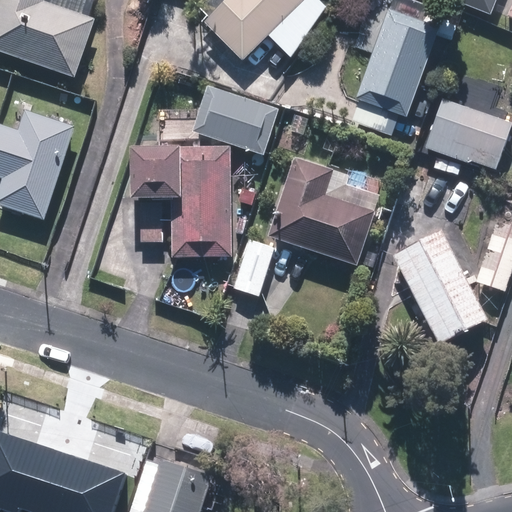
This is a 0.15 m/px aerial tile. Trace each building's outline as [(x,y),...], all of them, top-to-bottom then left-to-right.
[(0,0),(0,57),(72,82),(92,25),(40,7),(42,0),(0,0)] [(239,65),(303,0),(228,0),(201,28),(239,65)] [(496,0),(428,0),(489,22),(496,0)] [(435,32),(384,14),(352,104),(403,122),(435,32)] [(204,91),(189,135),(261,159),(276,115),(204,91)] [(439,105),(423,151),(492,175),(508,129),(439,105)] [(0,211),(41,225),(72,131),(22,115),(15,134),(0,129),(0,211)] [(229,260),(227,152),(124,154),(125,206),(168,206),(169,260),(229,260)] [(330,175),(291,162),(264,241),(353,271),(371,216),(322,199),(330,175)] [(421,190),(407,183),(391,219),(405,225),(421,190)] [(511,267),(511,228),(496,223),(475,284),(503,293),(511,267)] [(482,325),(436,235),(388,260),(434,349),(482,325)] [(257,300),(272,251),(247,244),(232,293),(257,300)] [(114,511),(127,473),(0,431),(0,509),(7,511),(16,511),(19,507),(34,511),(114,511)] [(148,460),(131,511),(199,511),(210,480),(148,460)]
